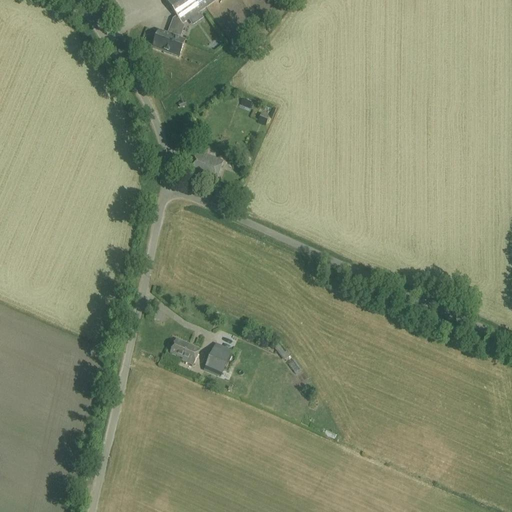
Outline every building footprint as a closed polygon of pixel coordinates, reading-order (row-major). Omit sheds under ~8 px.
[(182,24),(217,0),(165,0),(177,17),(182,24)] [(173,34),(172,37),(167,35),(159,32),(153,48),(180,58),(186,42),(178,39),(179,36),(173,34)] [(223,162),(196,152),(186,178),(214,188),(223,162)] [(200,350),(177,340),(170,354),(181,359),(180,361),(193,367),(200,350)] [(279,344),(275,347),(281,355),(286,351),(279,344)] [(232,354),(215,347),(204,372),(220,379),(232,354)]
